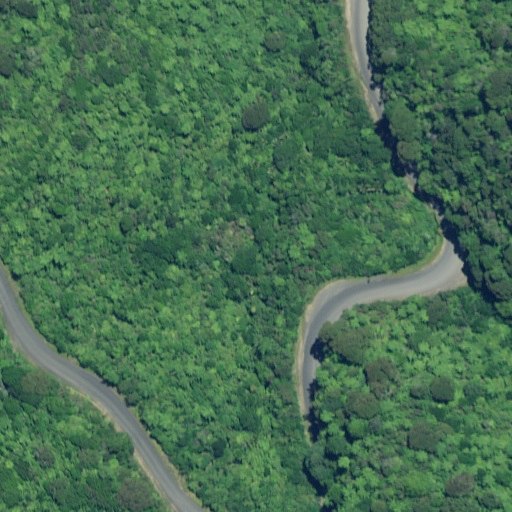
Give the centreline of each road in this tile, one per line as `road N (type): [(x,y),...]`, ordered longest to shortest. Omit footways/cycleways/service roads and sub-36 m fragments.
road 1 (unclassified): [(339,511),(315,379),(315,324),(340,293),(440,265),(450,247),(449,222),(369,61),(360,0)]
road 2 (unclassified): [(0,284),(29,343),(108,396),(208,511)]
